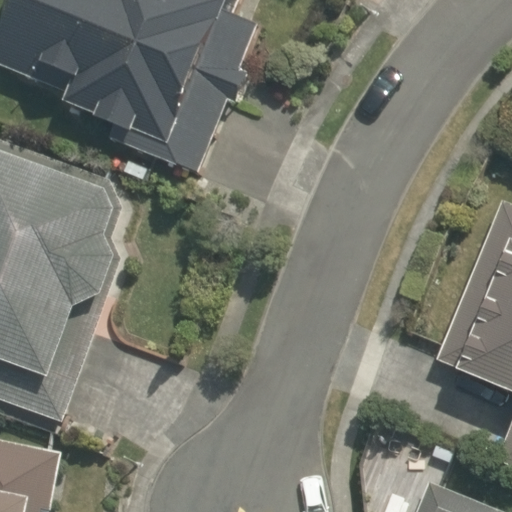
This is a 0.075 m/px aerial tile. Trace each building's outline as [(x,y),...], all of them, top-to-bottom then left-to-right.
[(278,20),(229,0),(21,0),(0,53),(0,99),(210,185),(278,20)] [(168,206),(0,146),(0,422),(81,451),(168,206)] [(511,442),(505,458),(511,461),(511,218),(500,214),(435,363),(511,396),(511,442)] [(0,511),(64,511),(75,459),(0,444),(0,511)] [(511,511),(442,483),(429,511),(511,511)]
